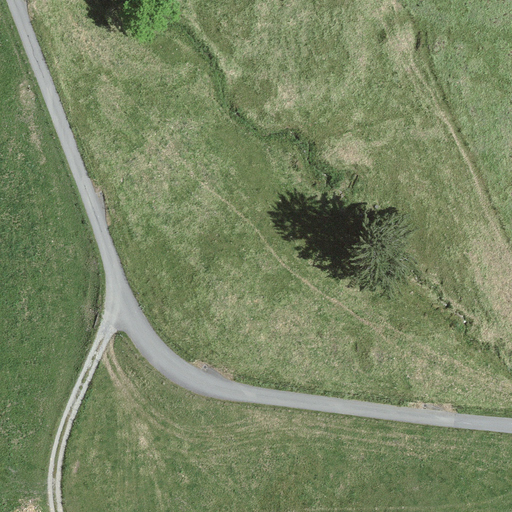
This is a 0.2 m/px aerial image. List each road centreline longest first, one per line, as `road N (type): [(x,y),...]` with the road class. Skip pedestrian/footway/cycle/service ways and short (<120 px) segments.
road 1 (unclassified): [(13,0),(125,301),(165,360),(222,389),(511,424)]
road 2 (track): [(125,301),(98,336),(59,436),(51,511)]
